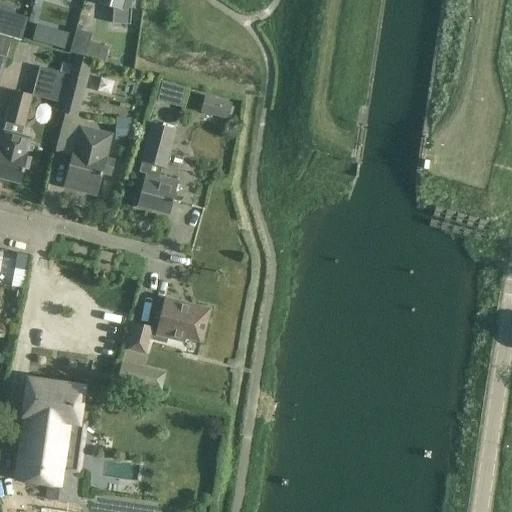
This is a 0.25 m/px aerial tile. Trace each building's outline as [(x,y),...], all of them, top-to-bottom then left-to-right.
[(96,0),(131,10),(131,0),(96,0)] [(39,1),(28,39),(39,42),(49,4),(39,1)] [(69,50),(76,11),(64,9),(56,48),(69,50)] [(0,35),(21,41),(27,22),(13,19),(13,21),(0,17),(0,35)] [(76,30),(69,53),(85,57),(91,34),(76,30)] [(0,35),(0,78),(6,58),(11,39),(0,35)] [(70,75),(66,90),(65,94),(60,112),(76,115),(90,61),(75,57),(73,65),(70,75)] [(62,62),(60,72),(70,75),(73,65),(62,62)] [(66,90),(70,75),(60,72),(39,67),(35,82),(66,90)] [(186,87),(162,81),(156,101),(181,108),(186,87)] [(32,96),(13,90),(4,121),(24,126),(32,96)] [(205,95),(200,111),(227,118),(232,103),(205,95)] [(117,137),(130,137),(130,119),(118,118),(117,137)] [(175,130),(151,123),(138,172),(146,174),(137,206),(168,214),(177,181),(159,177),(162,166),(165,167),(175,130)] [(110,137),(80,129),(75,147),(64,186),(95,194),(101,173),(110,175),(114,161),(105,159),(106,155),(105,155),(110,137)] [(30,138),(3,131),(0,143),(0,142),(0,178),(20,183),(23,169),(27,170),(30,158),(26,157),(28,150),(32,151),(34,145),(29,144),(30,138)] [(29,255),(17,253),(15,264),(27,266),(29,255)] [(190,309),(164,302),(155,335),(183,342),(184,338),(201,343),(210,309),(190,304),(189,305),(191,306),(190,309)] [(151,328),(131,323),(125,349),(145,354),(151,328)] [(149,370),(123,364),(119,380),(145,386),(149,370)] [(84,387),(27,378),(22,417),(24,417),(15,481),(46,486),(45,499),(70,502),(75,471),(61,469),(68,423),(79,425),(84,387)]
